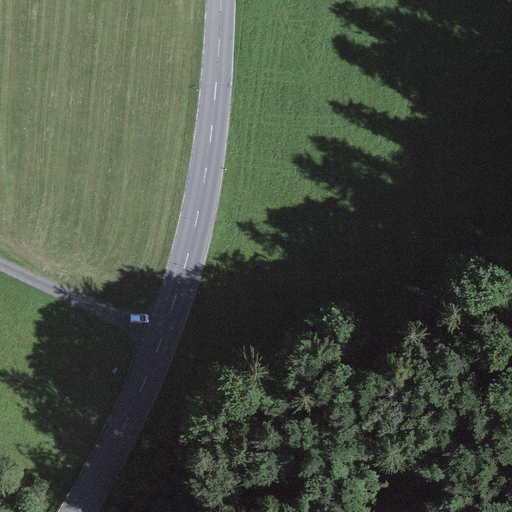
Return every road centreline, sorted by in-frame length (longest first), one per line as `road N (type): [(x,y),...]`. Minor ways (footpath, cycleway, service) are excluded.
road 1 (secondary): [(221,0),(206,169),(188,253),(144,383),(77,511)]
road 2 (track): [(161,338),(0,261)]
